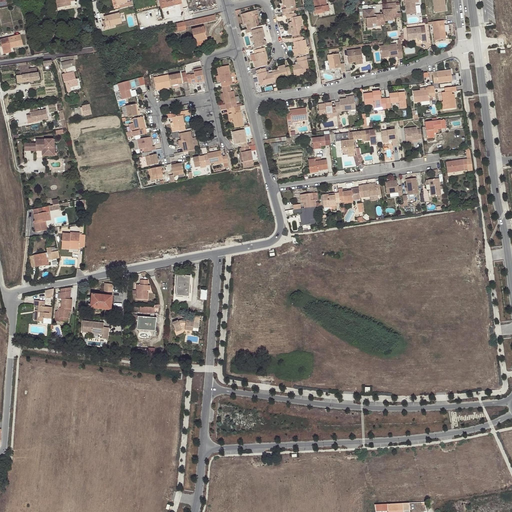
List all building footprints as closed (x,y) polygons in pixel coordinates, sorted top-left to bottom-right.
[(55,0),(57,8),(64,7),(63,3),(70,2),(75,1),(74,0),(55,0)] [(158,0),(161,9),(182,3),(180,0),(158,0)] [(281,0),(282,3),(285,2),(285,4),(286,8),(282,9),(282,13),(292,11),(291,7),(295,7),(294,0),(281,0)] [(313,0),(315,8),(313,8),(314,14),(330,11),(328,5),(327,6),(325,0),(313,0)] [(404,0),(406,15),(416,13),(415,3),(419,3),(418,0),(404,0)] [(445,5),(444,0),(433,0),(435,13),(444,12),(443,5),(445,5)] [(397,13),(396,2),(385,3),(386,9),(386,14),(384,14),(385,21),(393,20),(393,13),(397,13)] [(381,21),(380,14),(376,15),(376,17),(374,17),(372,18),(372,16),(374,15),(373,9),(363,10),(364,19),(367,19),(368,28),(374,27),(373,24),(377,23),(377,25),(381,25),(381,21)] [(246,23),(248,29),(257,27),(254,18),(252,18),(251,15),(254,15),(258,14),(257,10),(241,14),(244,24),(246,23)] [(119,13),(103,17),(104,20),(102,21),(104,30),(116,27),(115,25),(122,23),(119,13)] [(290,25),(292,36),(301,34),(300,26),(302,26),(300,16),(296,17),(295,13),(286,15),(287,19),(291,18),(292,22),(292,24),(290,25)] [(195,19),(176,24),(177,27),(171,28),(172,33),(186,30),(186,27),(216,20),(215,15),(195,19)] [(432,22),(433,24),(435,40),(446,39),(444,20),(432,22)] [(204,27),(191,30),(195,46),(204,44),(203,40),(207,39),(204,27)] [(425,27),(407,29),(408,39),(415,38),(417,38),(418,41),(422,40),(422,43),(427,43),(425,27)] [(262,28),(251,30),(255,47),(259,46),(263,45),(267,44),(266,40),(264,41),(263,37),(262,35),(264,34),(262,28)] [(0,39),(0,41),(3,51),(10,50),(10,48),(10,47),(12,46),(12,48),(23,45),(20,34),(0,39)] [(292,49),(294,56),(306,54),(304,47),(306,47),(305,40),(303,40),(302,37),(293,39),(294,46),(293,46),(293,49),(292,49)] [(403,58),(401,45),(397,46),(397,44),(380,46),(381,56),(389,55),(389,57),(389,58),(398,56),(398,58),(403,58)] [(254,61),(255,68),(267,65),(266,61),(268,60),(265,48),(264,48),(260,49),(255,50),(256,54),(250,55),(252,61),(254,61)] [(348,63),(356,62),(355,61),(363,59),(361,49),(347,51),(348,63)] [(346,72),(344,63),(340,64),(339,54),(328,55),(329,69),(340,68),(341,73),(346,72)] [(295,65),(292,66),(294,75),(309,72),(306,56),(296,58),(297,62),(298,65),(295,65)] [(52,64),(51,60),(49,59),(43,60),(43,66),(45,66),(45,70),(49,69),(49,66),(51,65),(51,64),(52,64)] [(73,60),(61,63),(62,69),(64,68),(66,73),(62,74),(64,82),(67,92),(71,91),(70,87),(78,85),(76,79),(73,71),(76,71),(73,60)] [(21,66),(22,75),(37,73),(36,68),(29,69),(29,65),(21,66)] [(220,82),(221,87),(232,85),(232,84),(228,65),(216,68),(218,75),(219,75),(220,82)] [(276,70),(272,70),(273,73),(275,82),(282,80),(281,77),(291,75),(289,66),(285,67),(285,65),(278,67),(279,69),(276,70)] [(204,79),(202,68),(193,70),(194,74),(190,75),(186,75),(188,81),(188,83),(192,82),(192,83),(196,83),(195,81),(204,79)] [(260,86),(275,82),(273,73),(269,74),(267,74),(266,72),(265,68),(256,70),(260,86)] [(451,70),(433,72),(434,83),(452,81),(451,70)] [(22,75),(16,76),(17,83),(40,81),(39,73),(37,73),(22,75)] [(180,73),(169,76),(170,85),(178,84),(178,85),(182,84),(180,73)] [(169,76),(168,75),(153,78),(156,89),(162,88),(162,89),(171,87),(170,85),(169,76)] [(129,81),(117,84),(120,93),(122,100),(131,97),(130,90),(131,89),(129,81)] [(229,109),(237,107),(236,105),(236,102),(239,101),(238,96),(235,97),(234,91),(231,92),(229,85),(222,87),(223,93),(225,101),(225,105),(226,108),(226,109),(229,109)] [(435,89),(434,86),(427,87),(428,88),(428,90),(420,91),(413,92),(415,102),(429,101),(429,98),(435,97),(435,89)] [(456,89),(456,87),(445,88),(445,92),(442,93),(443,102),(446,101),(446,109),(456,108),(454,98),(452,98),(452,94),(451,92),(456,91),(456,89)] [(386,108),(385,98),(381,99),(380,91),(372,91),(373,93),(364,94),(365,105),(374,104),(374,105),(382,104),(382,107),(382,110),(386,109),(386,108)] [(389,98),(385,98),(386,108),(391,108),(390,103),(399,102),(400,109),(406,108),(405,92),(389,94),(389,98)] [(340,102),(335,103),(336,107),(337,115),(339,114),(342,114),(341,111),(355,110),(354,98),(346,98),(339,99),(340,102)] [(327,104),(324,104),(318,105),(319,115),(332,114),(333,116),(337,116),(337,115),(336,107),(332,107),(331,103),(327,104)] [(126,106),(128,117),(140,115),(139,110),(138,111),(136,111),(135,104),(126,106)] [(84,116),(92,114),(89,105),(82,107),(84,116)] [(290,113),(286,113),(288,125),(292,125),(292,123),(291,121),(298,120),(298,121),(307,120),(306,108),(290,110),(290,113)] [(32,122),(48,119),(46,110),(38,111),(31,112),(31,115),(27,116),(27,121),(32,120),(32,122)] [(67,129),(63,112),(59,113),(59,114),(60,119),(60,120),(61,120),(63,130),(67,129)] [(233,120),(234,128),(244,126),(241,112),(239,112),(232,114),(233,120)] [(171,129),(172,132),(185,130),(182,115),(172,117),(173,123),(174,128),(171,129)] [(133,137),(144,134),(143,129),(146,129),(143,117),(132,119),(135,131),(132,132),(133,137)] [(425,122),(425,127),(427,137),(427,138),(435,137),(434,133),(434,130),(437,129),(446,128),(445,120),(437,121),(436,118),(432,119),(432,121),(425,122)] [(391,130),(381,131),(382,140),(388,139),(388,138),(392,137),(392,141),(393,146),(397,145),(395,129),(394,129),(394,127),(390,128),(391,130)] [(422,139),(421,129),(417,129),(417,127),(404,128),(406,143),(412,142),(412,140),(412,138),(418,137),(418,139),(422,139)] [(248,147),(247,144),(244,129),(232,132),(233,137),(234,137),(235,144),(240,143),(241,148),(248,147)] [(374,129),(348,133),(349,141),(353,140),(362,139),(362,142),(370,140),(371,145),(376,144),(374,129)] [(182,147),(183,152),(188,151),(194,150),(191,131),(179,133),(181,140),(182,147)] [(348,133),(334,135),(335,142),(341,141),(343,155),(348,155),(355,154),(353,140),(349,141),(348,133)] [(321,146),(331,145),(329,135),(324,135),(324,136),(312,138),(313,147),(321,146)] [(143,148),(144,152),(155,150),(155,146),(152,147),(150,137),(137,139),(139,149),(143,148)] [(36,143),(24,143),(24,151),(36,151),(36,149),(45,149),(45,155),(49,155),(49,156),(54,156),(54,148),(53,148),(53,139),(36,140),(36,143)] [(243,162),(244,168),(254,166),(253,160),(251,151),(256,150),(255,145),(248,147),(241,148),(239,149),(240,153),(242,153),(243,162)] [(221,151),(207,153),(208,155),(209,164),(213,163),(223,161),(223,163),(228,162),(226,156),(222,157),(221,151)] [(156,154),(145,156),(147,166),(158,163),(156,154)] [(206,165),(209,165),(209,164),(208,155),(201,156),(198,157),(192,158),(194,168),(200,166),(206,165)] [(314,161),(314,159),(308,160),(310,172),(318,170),(328,169),(326,160),(321,160),(314,161)] [(468,171),(473,170),(471,159),(467,159),(446,162),(447,172),(467,170),(468,171)] [(176,162),(171,163),(173,175),(173,176),(184,174),(182,163),(176,164),(176,162)] [(163,178),(161,166),(151,168),(152,176),(150,176),(151,181),(163,178)] [(415,178),(406,179),(408,195),(417,194),(415,178)] [(439,179),(429,180),(431,196),(441,195),(439,179)] [(403,196),(401,186),(397,187),(397,181),(385,182),(386,194),(390,193),(398,192),(399,197),(403,196)] [(377,195),(381,195),(379,185),(376,185),(376,184),(358,186),(359,188),(360,197),(370,196),(377,195)] [(425,194),(421,194),(422,202),(426,201),(431,200),(428,185),(426,185),(427,189),(424,189),(425,194)] [(342,189),(338,189),(339,193),(340,202),(353,200),(360,199),(360,197),(359,188),(351,189),(352,191),(346,192),(343,192),(343,190),(342,189)] [(320,206),(319,202),(315,202),(315,199),(318,199),(317,192),(300,195),(301,202),(302,201),(303,201),(304,204),(304,208),(301,208),(300,204),(293,205),(294,210),(285,211),(286,216),(294,215),(294,214),(304,213),(305,212),(306,217),(304,217),(305,225),(315,224),(314,219),(317,219),(315,208),(315,207),(320,206)] [(339,193),(322,195),(324,206),(336,205),(336,203),(340,202),(339,193)] [(36,208),(33,209),(35,221),(35,223),(33,223),(35,232),(47,230),(45,222),(48,221),(46,212),(43,213),(42,207),(36,208)] [(79,247),(84,247),(85,235),(80,235),(80,233),(70,232),(70,234),(62,233),(61,248),(69,249),(70,246),(79,247)] [(60,257),(58,248),(53,249),(52,248),(47,249),(48,253),(31,257),(29,260),(31,268),(48,264),(48,260),(47,258),(52,257),(52,259),(60,257)] [(190,276),(177,275),(175,296),(189,297),(190,276)] [(147,290),(148,285),(148,280),(140,280),(140,285),(136,284),(136,291),(137,291),(136,299),(147,300),(148,292),(147,292),(147,290)] [(92,294),(92,298),(91,304),(94,304),(93,306),(109,307),(110,296),(111,297),(113,284),(104,283),(103,296),(92,294)] [(70,294),(60,293),(59,299),(62,299),(61,308),(59,308),(59,312),(55,311),(55,319),(58,319),(59,317),(68,318),(69,311),(69,309),(70,309),(71,309),(72,300),(70,299),(70,294)] [(91,304),(92,298),(89,298),(88,308),(111,310),(113,297),(111,297),(110,296),(109,307),(93,306),(94,304),(91,304)] [(51,319),(52,307),(44,307),(45,301),(34,300),(34,306),(38,307),(38,310),(37,321),(43,322),(43,318),(51,319)] [(136,329),(149,330),(155,330),(156,318),(131,315),(130,323),(137,324),(136,329)] [(178,320),(172,323),(176,332),(182,329),(193,331),(193,327),(199,328),(200,318),(193,317),(192,321),(186,320),(186,322),(182,321),(179,322),(178,320)] [(103,327),(104,323),(95,322),(95,324),(93,323),(93,322),(83,321),(82,332),(103,334),(102,339),(108,339),(109,328),(103,327)]
